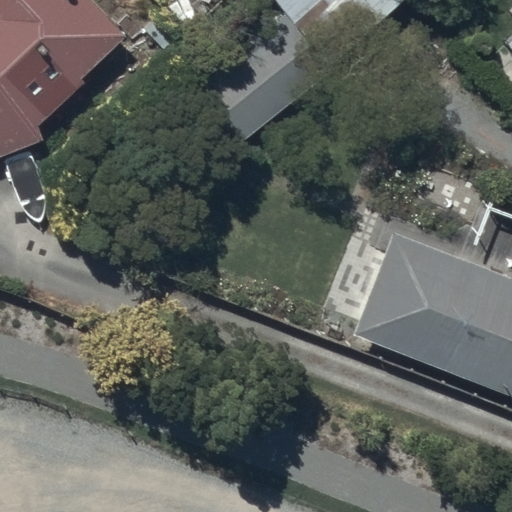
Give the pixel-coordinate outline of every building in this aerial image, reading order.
[(89,0),(0,0),(0,146),(34,132),(32,116),(78,72),(76,70),(118,31),(89,0)] [(272,0),(277,6),(177,86),(217,136),(386,0),(272,0)] [(511,270),(388,224),(345,329),(511,391),(511,270)] [(0,315),(0,351),(30,366),(44,336),(0,315)] [(243,392),(210,459),(240,474),(273,407),(243,392)]
